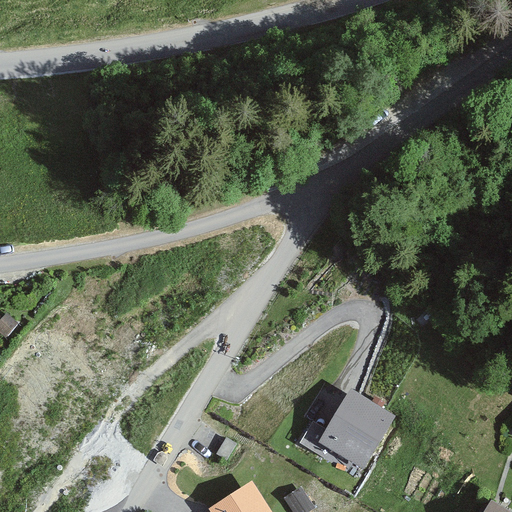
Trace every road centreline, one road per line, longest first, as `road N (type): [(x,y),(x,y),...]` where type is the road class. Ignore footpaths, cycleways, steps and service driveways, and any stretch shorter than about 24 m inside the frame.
road 1 (residential): [(332,185),(247,301),(127,511)]
road 2 (unclassified): [(0,64),(150,46),(344,0)]
road 3 (residential): [(332,185),(182,230),(0,265)]
road 4 (residential): [(511,56),(332,185)]
